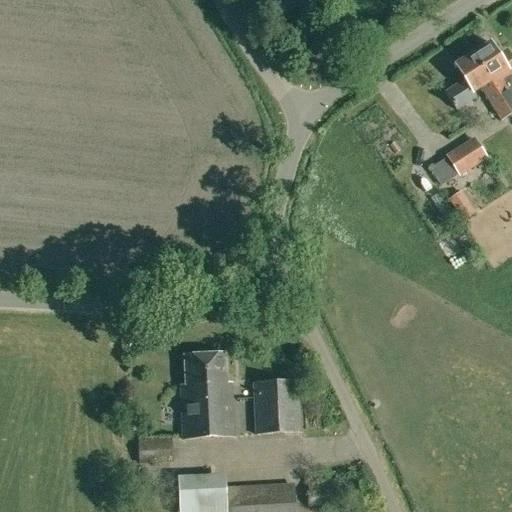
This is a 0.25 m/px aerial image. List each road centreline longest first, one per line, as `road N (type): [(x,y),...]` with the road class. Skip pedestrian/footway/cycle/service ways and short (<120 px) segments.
road 1 (unclassified): [(393,511),(291,291),(261,262)]
road 2 (unclassified): [(0,301),(186,310),(228,298),(261,262)]
road 3 (unclassified): [(307,116),(473,0)]
road 4 (unclassified): [(261,262),(307,116)]
road 5 (unclassified): [(307,116),(221,0)]
